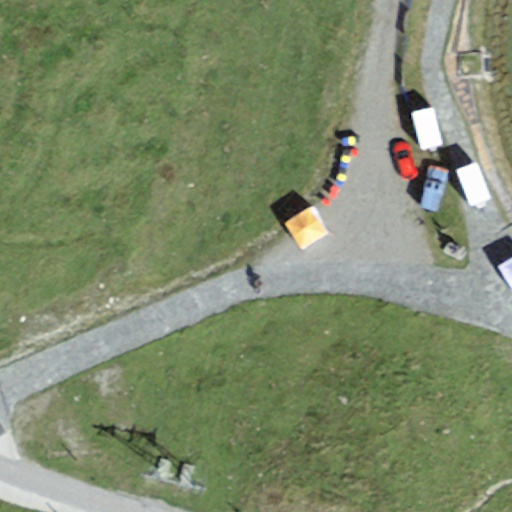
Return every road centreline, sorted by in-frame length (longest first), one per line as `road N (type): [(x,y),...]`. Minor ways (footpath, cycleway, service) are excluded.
road 1 (track): [(0,389),(181,303),(301,271),(403,272),(511,301)]
road 2 (track): [(0,457),(154,511)]
